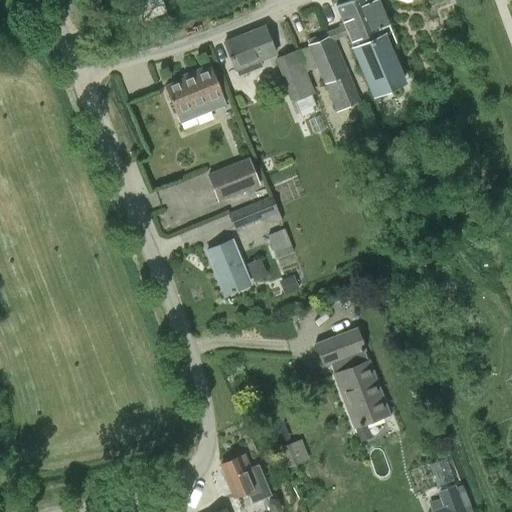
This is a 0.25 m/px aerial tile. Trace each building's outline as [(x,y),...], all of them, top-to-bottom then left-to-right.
[(374,95),(403,82),(366,0),(349,0),(335,6),(374,95)] [(235,70),(236,70),(239,76),(262,66),(259,61),(275,54),(264,26),(224,42),(235,70)] [(333,36),(308,46),(336,112),(360,101),(333,36)] [(293,100),(313,93),(298,51),(277,59),(293,100)] [(225,104),(222,96),(210,65),(192,72),(193,75),(165,87),(176,115),(178,122),(197,115),(225,104)] [(235,170),(233,165),(208,175),(218,200),(258,185),(250,165),(235,170)] [(266,221),(281,222),(271,197),(228,215),(234,230),(264,217),(266,221)] [(292,252),(284,229),(266,235),(274,258),(292,252)] [(224,293),(249,283),(232,241),(207,251),(224,293)] [(278,279),(283,294),(298,288),(293,274),(278,279)] [(355,427),(388,414),(356,329),(316,344),(324,365),(332,362),(337,374),(335,375),(355,427)] [(307,460),(300,440),(279,448),(287,468),(307,460)] [(252,502),(270,494),(258,465),(250,469),(245,455),(222,465),(235,497),(248,492),(252,502)] [(443,507),(429,511),(463,511),(454,486),(437,492),(443,507)] [(278,511),(280,508),(278,501),(274,498),(269,500),(267,504),(269,511),(278,511)]
